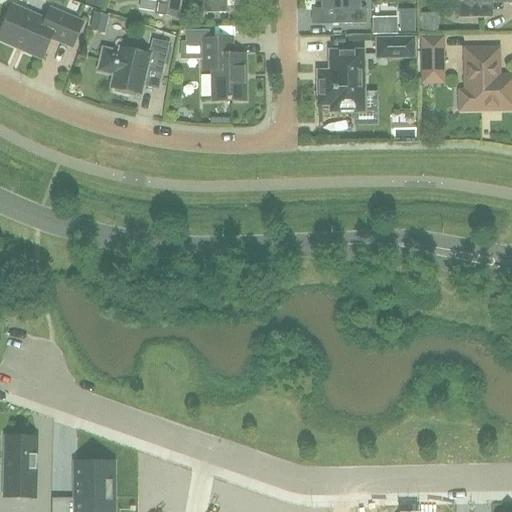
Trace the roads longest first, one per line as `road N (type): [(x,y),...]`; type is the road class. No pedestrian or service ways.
road 1 (unclassified): [(18,379),(300,479),(511,478)]
road 2 (residential): [(0,84),(87,122),(156,140),(270,143),(287,119),(285,0)]
road 3 (primary): [(416,247),(175,250),(92,235),(0,201)]
